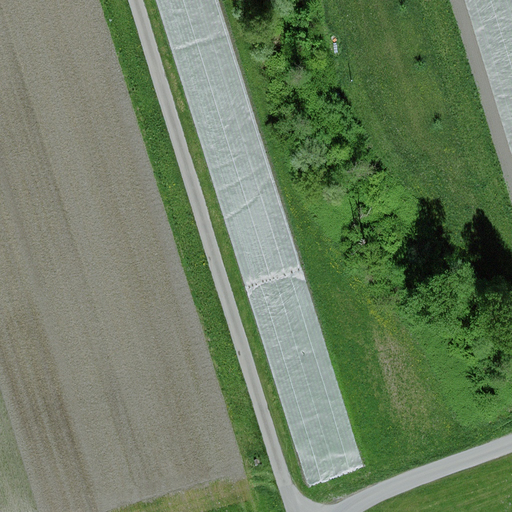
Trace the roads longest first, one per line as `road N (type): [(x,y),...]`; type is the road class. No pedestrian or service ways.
road 1 (track): [(134,0),(283,484),(300,511)]
road 2 (track): [(344,511),(511,442)]
